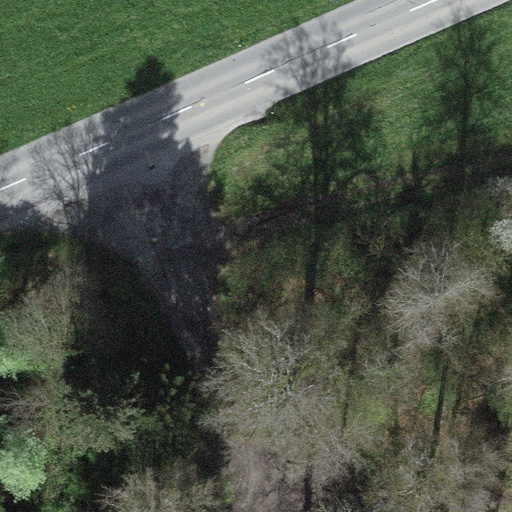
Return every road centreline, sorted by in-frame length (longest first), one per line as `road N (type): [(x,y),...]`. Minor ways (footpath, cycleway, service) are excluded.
road 1 (secondary): [(0,188),(435,0)]
road 2 (track): [(161,244),(511,162)]
road 3 (track): [(230,511),(260,461),(161,244)]
road 4 (track): [(260,461),(395,498),(511,503)]
